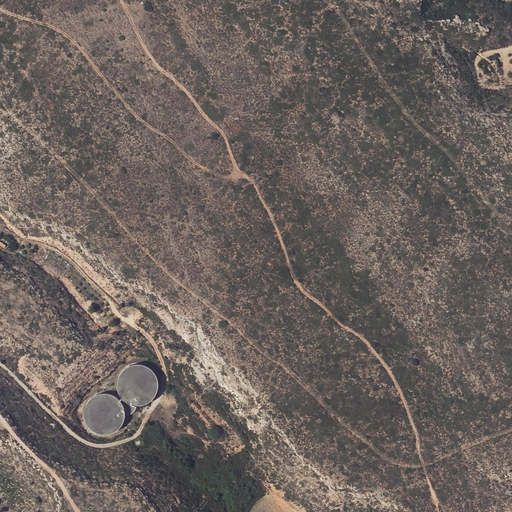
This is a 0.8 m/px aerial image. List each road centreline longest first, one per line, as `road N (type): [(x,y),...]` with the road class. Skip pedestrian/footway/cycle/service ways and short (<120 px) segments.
road 1 (track): [(440,511),(394,376),(360,335),(295,283),(223,131),(147,53),(122,0)]
road 2 (track): [(6,230),(59,251),(118,317),(149,334),(165,388),(133,437),(103,446),(70,433),(0,363)]
road 3 (track): [(0,9),(63,37),(145,126),(218,172),(237,168)]
road 4 (track): [(78,511),(0,420)]
